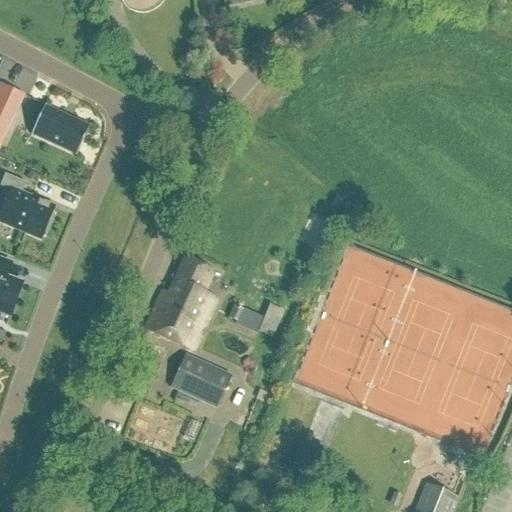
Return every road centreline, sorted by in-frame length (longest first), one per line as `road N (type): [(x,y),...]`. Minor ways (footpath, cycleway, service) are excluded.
road 1 (unclassified): [(55,511),(204,147)]
road 2 (residential): [(132,113),(39,326),(0,444)]
road 3 (unclassified): [(204,147),(245,83),(316,27),(369,7),(441,0)]
road 4 (residential): [(132,113),(0,44)]
